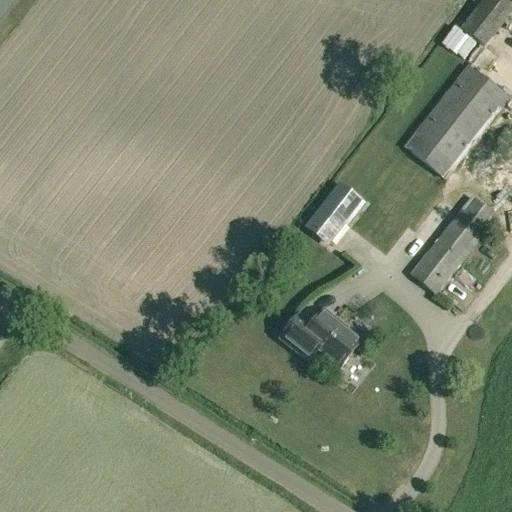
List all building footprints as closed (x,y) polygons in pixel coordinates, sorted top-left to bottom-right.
[(0,0),(0,19),(15,0),(0,0)] [(511,9),(499,0),(486,0),(306,227),(329,246),(345,226),(386,258),(439,191),(500,113),(508,102),(467,70),(511,13),(511,9)] [(511,149),(511,122),(500,113),(439,191),(464,211),(511,149)] [(511,149),(464,211),(411,277),(436,296),(483,237),(511,200),(511,149)] [(451,331),(469,321),(461,306),(442,317),(451,331)] [(313,328),(300,318),(282,341),(312,365),(318,358),(338,374),(361,345),(346,333),(347,332),(325,314),(313,328)]
